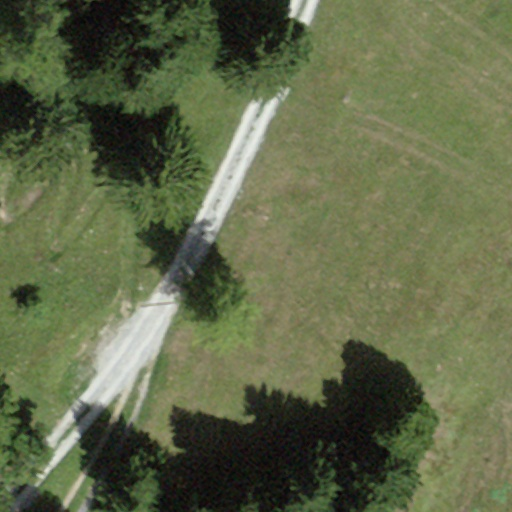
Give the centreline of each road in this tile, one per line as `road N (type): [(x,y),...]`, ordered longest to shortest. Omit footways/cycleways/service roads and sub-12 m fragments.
road 1 (track): [(309,0),(215,230),(121,377),(9,511)]
road 2 (track): [(78,511),(121,377)]
